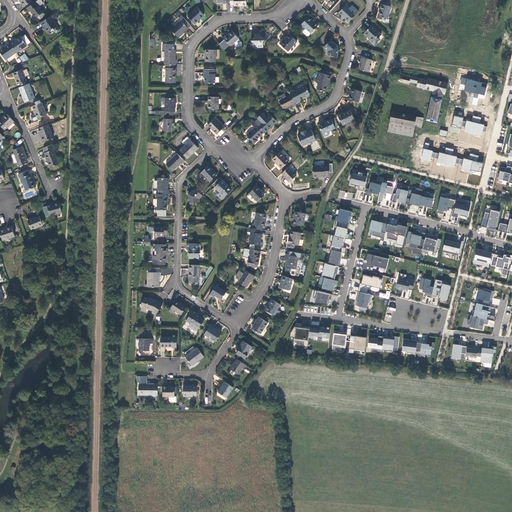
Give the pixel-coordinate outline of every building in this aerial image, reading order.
[(44,13),(36,2),(26,8),(29,12),(30,11),(36,18),(39,16),(44,13)] [(387,19),(391,7),(382,4),(380,11),(378,17),(387,19)] [(349,22),(358,12),(351,6),(349,8),(346,5),(339,13),(343,17),(349,22)] [(197,8),(188,17),(194,25),(198,21),(199,20),(200,19),(204,15),(197,8)] [(56,16),(54,13),(41,23),(43,26),(44,26),(49,33),(53,29),(56,33),(57,33),(59,32),(60,30),(52,19),(56,16)] [(183,33),(191,26),(181,16),(178,18),(181,21),(171,30),(178,37),(183,33)] [(318,26),(308,17),(305,21),(301,25),(305,29),(303,32),(307,36),(309,35),(311,33),(318,26)] [(381,34),(371,25),(364,34),(366,35),(367,37),(368,36),(373,41),(372,42),(371,43),(375,46),(378,43),(377,43),(379,40),(378,38),(381,34)] [(263,42),(269,35),(263,30),(260,30),(257,34),(252,40),(257,47),(263,47),(263,42)] [(239,39),(232,31),(230,34),(224,39),(231,46),(234,43),(235,44),(236,48),(238,49),(241,48),(242,46),(242,43),(238,39),(239,39)] [(283,40),(280,44),(288,52),(297,41),(290,35),(286,39),(285,38),(283,40)] [(13,41),(10,43),(17,52),(17,53),(27,45),(21,37),(14,42),(13,41)] [(337,46),(331,40),(324,47),(328,51),(327,53),(332,54),(332,57),(337,57),(339,51),(338,48),(337,46)] [(0,51),(6,60),(17,52),(10,43),(0,50),(0,51)] [(164,59),(164,64),(166,64),(175,64),(176,64),(176,60),(175,60),(175,54),(174,52),(174,50),(174,44),(163,44),(163,50),(165,50),(165,58),(164,59)] [(215,50),(205,50),(205,56),(205,62),(215,62),(215,50)] [(23,62),(28,59),(25,53),(19,57),(23,62)] [(372,60),(362,57),(360,63),(361,63),(360,66),(359,69),(369,72),(371,66),(370,65),(372,60)] [(175,68),(175,64),(166,64),(166,83),(176,83),(176,72),(176,68),(175,68)] [(215,83),(215,69),(203,69),(203,74),(205,74),(205,78),(205,83),(215,83)] [(26,81),(22,70),(14,73),(18,84),(26,81)] [(329,82),(330,82),(331,76),(320,73),(317,82),(319,83),(317,89),(326,92),(328,87),(329,82)] [(427,120),(438,122),(444,93),(445,93),(448,82),(427,77),(427,79),(400,73),(398,79),(397,81),(409,84),(409,81),(417,83),(416,86),(433,90),(427,120)] [(487,84),(461,77),(460,84),(465,85),(464,91),(468,92),(467,96),(477,98),(478,94),(485,96),(487,84)] [(35,98),(29,84),(19,87),(25,102),(35,98)] [(293,90),(289,92),(290,95),(295,104),(299,101),(303,99),(309,96),(310,94),(305,85),(303,85),(300,86),(299,89),(294,91),(293,90)] [(358,103),(362,92),(352,89),(350,96),(349,100),(358,103)] [(292,107),(296,105),(295,104),(290,95),(286,97),(285,94),(277,98),(283,109),(288,107),(291,105),(292,107)] [(219,110),(219,97),(209,97),(208,104),(208,107),(208,109),(219,110)] [(160,112),(160,115),(174,116),(174,112),(175,112),(175,104),(176,98),(165,98),(165,112),(160,112)] [(47,114),(42,103),(33,106),(37,118),(47,114)] [(343,125),(355,120),(350,110),(344,113),(342,114),(342,113),(338,115),(343,125)] [(393,111),(391,120),(415,126),(421,127),(423,117),(393,111)] [(0,124),(5,131),(14,122),(7,114),(3,118),(0,121),(0,124)] [(255,123),(264,132),(268,129),(269,130),(272,127),(277,122),(270,114),(266,118),(263,114),(258,119),(255,123)] [(464,118),(454,115),(451,126),(460,129),(461,125),(463,121),(464,118)] [(463,121),(461,125),(465,126),(463,132),(481,136),(482,131),(486,132),(488,127),(484,126),(484,125),(480,124),(481,118),(473,115),(472,122),(466,120),(466,122),(463,121)] [(224,127),(215,118),(208,125),(214,131),(217,134),(224,127)] [(175,119),(164,119),(164,132),(173,132),(173,126),(173,125),(173,123),(174,123),(175,123),(175,119)] [(335,129),(331,119),(326,121),(326,120),(325,121),(323,122),(323,121),(318,123),(323,134),(335,129)] [(413,136),(415,126),(391,120),(388,130),(413,136)] [(260,136),(264,132),(255,123),(252,125),(255,128),(247,136),(254,144),(258,140),(257,139),(260,136)] [(54,138),(49,125),(38,128),(40,132),(41,136),(43,142),(54,138)] [(448,131),(440,129),(439,136),(446,138),(448,131)] [(298,136),(302,144),(310,141),(310,142),(319,138),(317,134),(314,136),(311,130),(308,131),(306,132),(306,130),(301,132),(302,134),(298,136)] [(190,154),(198,149),(191,141),(180,151),(187,159),(190,154)] [(429,143),(425,143),(421,159),(430,162),(432,157),(435,158),(436,153),(433,152),(433,151),(428,150),(429,143)] [(55,149),(54,144),(44,148),(46,153),(44,153),(50,168),(59,164),(54,150),(55,149)] [(22,147),(13,151),(15,155),(18,162),(19,166),(27,164),(22,152),(24,151),(22,147)] [(436,153),(435,158),(438,158),(436,165),(445,167),(445,165),(454,168),(455,163),(459,164),(460,159),(457,158),(457,157),(452,156),(454,149),(446,147),(444,153),(439,152),(439,154),(436,153)] [(163,162),(165,164),(176,153),(174,151),(163,162)] [(289,161),(280,152),(277,155),(272,159),(281,169),(289,161)] [(182,164),(185,162),(177,154),(167,164),(173,171),(178,167),(182,164)] [(460,159),(459,164),(462,165),(461,170),(469,172),(469,173),(480,176),(483,163),(477,162),(478,155),(470,154),(468,160),(463,158),(463,160),(460,159)] [(320,166),(313,166),(313,177),(317,177),(320,176),(320,177),(325,177),(329,177),(329,172),(332,172),(332,164),(329,164),(324,165),(324,166),(321,167),(320,166)] [(504,167),(500,166),(497,178),(507,181),(507,182),(511,183),(511,166),(506,165),(505,169),(504,169),(504,167)] [(210,182),(217,175),(214,171),(214,172),(212,170),(211,169),(208,166),(201,172),(210,182)] [(296,175),(288,167),(281,173),(285,177),(286,178),(286,179),(289,182),(296,175)] [(364,191),(368,176),(363,175),(364,172),(354,170),(353,175),(352,174),(350,179),(352,180),(351,184),(357,185),(357,184),(361,185),(360,186),(360,189),(364,191)] [(27,171),(18,175),(20,179),(21,178),(26,191),(36,187),(34,182),(33,182),(31,175),(29,175),(27,171)] [(159,190),(159,194),(169,194),(170,190),(168,190),(168,187),(168,179),(158,178),(158,190),(159,190)] [(366,194),(372,195),(373,192),(380,193),(383,182),(372,179),(370,188),(367,188),(366,194)] [(221,200),(231,191),(228,187),(225,183),(222,180),(214,187),(218,191),(216,192),(216,195),(221,200)] [(387,183),(383,182),(380,193),(378,199),(383,201),(384,197),(386,197),(387,192),(392,193),(393,193),(394,186),(393,186),(394,181),(388,180),(387,183)] [(391,200),(397,201),(397,198),(399,199),(399,200),(401,201),(401,204),(405,205),(406,204),(409,190),(410,187),(404,185),(403,190),(398,188),(396,193),(394,192),(394,193),(393,193),(392,193),(391,200)] [(258,202),(264,195),(261,192),(260,190),(257,186),(249,193),(258,202)] [(409,190),(406,204),(412,206),(413,203),(415,204),(415,205),(419,206),(423,191),(423,190),(416,188),(415,191),(409,190)] [(199,199),(202,196),(202,195),(196,189),(190,194),(190,196),(189,196),(189,198),(189,200),(191,202),(194,202),(194,203),(199,203),(199,199)] [(430,193),(423,191),(419,206),(419,207),(423,208),(424,205),(425,206),(432,208),(434,199),(429,198),(430,193)] [(169,199),(169,194),(159,194),(156,194),(156,198),(158,198),(157,210),(167,210),(167,205),(167,203),(167,202),(168,202),(168,199),(169,199)] [(444,195),(440,194),(436,212),(442,214),(443,210),(445,211),(446,207),(452,209),(454,200),(444,198),(444,195)] [(454,208),(452,215),(458,216),(459,212),(462,213),(462,215),(468,216),(471,205),(466,203),(467,201),(458,199),(455,208),(454,208)] [(62,213),(60,203),(55,204),(52,205),(52,204),(47,205),(48,206),(43,208),(46,217),(50,216),(62,213)] [(337,220),(350,223),(351,219),(349,219),(350,216),(352,216),(353,211),(341,208),(339,216),(337,215),(336,220),(337,220)] [(489,213),(484,212),(483,217),(482,217),(480,226),(486,227),(485,230),(494,232),(499,211),(490,209),(489,213)] [(303,226),(305,214),(295,212),(294,216),(295,217),(294,220),(293,224),(303,226)] [(253,224),(252,228),(259,230),(262,230),(263,226),(265,226),(266,219),(267,215),(257,213),(255,224),(253,224)] [(507,224),(499,222),(497,230),(506,232),(506,231),(509,232),(509,229),(511,230),(511,215),(510,215),(507,224)] [(31,230),(43,225),(40,216),(28,221),(31,230)] [(388,223),(372,219),(370,229),(375,230),(374,235),(385,238),(386,230),(388,223)] [(349,239),(350,234),(347,233),(348,228),(349,229),(350,223),(337,220),(335,228),(337,228),(336,235),(347,238),(349,239)] [(403,245),(408,228),(388,223),(386,230),(389,231),(387,237),(397,240),(396,243),(403,245)] [(165,227),(155,227),(154,236),(164,236),(165,234),(168,234),(168,229),(168,227),(165,226),(165,227)] [(12,227),(0,230),(0,233),(2,240),(3,241),(15,236),(12,227)] [(259,234),(259,230),(252,228),(249,228),(248,232),(251,233),(249,244),(261,247),(262,242),(260,242),(260,239),(261,235),(259,234)] [(298,245),(301,233),(291,231),(290,238),(289,238),(288,241),(288,243),(289,243),(288,247),(294,248),(295,245),(298,245)] [(427,232),(419,231),(418,234),(414,233),(414,232),(410,231),(407,241),(411,242),(410,246),(414,247),(413,252),(422,254),(422,251),(427,232)] [(435,234),(427,232),(422,251),(428,253),(429,249),(437,251),(438,245),(441,246),(442,238),(438,237),(438,239),(434,238),(434,237),(435,234)] [(343,242),(346,243),(347,238),(336,235),(331,234),(330,240),(333,241),(331,249),(332,249),(342,252),(346,253),(347,248),(341,246),(342,244),(343,245),(343,242)] [(453,238),(447,236),(443,251),(459,254),(462,242),(457,241),(456,242),(452,241),(453,240),(453,238)] [(167,248),(168,245),(155,244),(155,248),(157,248),(157,256),(153,257),(153,264),(165,265),(166,261),(167,255),(167,253),(168,253),(168,248),(167,248)] [(199,258),(199,249),(201,249),(201,244),(188,244),(188,249),(189,249),(189,251),(189,258),(199,258)] [(490,265),(493,253),(484,251),(485,250),(478,248),(474,261),(490,265)] [(342,252),(332,249),(330,258),(329,258),(328,263),(340,266),(341,262),(340,261),(341,258),(342,252)] [(259,255),(260,252),(249,250),(248,253),(250,254),(248,262),(247,266),(253,267),(255,267),(257,266),(258,264),(258,261),(260,255),(259,255)] [(296,269),(298,258),(302,258),(303,254),(289,251),(288,255),(286,255),(285,259),(288,259),(287,263),(287,262),(286,265),(285,270),(286,272),(290,273),(291,272),(292,269),(296,269)] [(504,255),(494,253),(492,264),(504,267),(502,272),(508,273),(509,271),(510,268),(509,268),(510,262),(511,262),(511,259),(511,253),(505,252),(504,255)] [(388,259),(367,254),(366,260),(364,260),(362,270),(370,272),(372,264),(387,268),(388,259)] [(328,263),(326,262),(322,276),(335,279),(337,273),(334,272),(335,270),(339,271),(340,266),(328,263)] [(199,282),(199,265),(189,265),(189,270),(190,270),(190,273),(189,282),(199,282)] [(148,272),(147,287),(158,287),(159,278),(159,276),(160,276),(160,272),(161,272),(161,268),(148,268),(148,272)] [(253,280),(255,276),(244,269),(242,272),(240,271),(236,276),(237,278),(239,280),(239,283),(246,288),(249,283),(250,281),(252,279),(253,280)] [(372,277),(363,275),(361,283),(360,283),(358,291),(359,291),(367,294),(369,285),(380,288),(382,279),(379,279),(380,277),(373,276),(372,277)] [(291,291),(295,280),(283,276),(281,281),(282,281),(281,283),(279,287),(291,291)] [(330,289),(334,290),(335,284),(338,285),(339,280),(335,279),(322,276),(321,276),(320,282),(324,283),(323,287),(327,288),(327,290),(330,290),(330,289)] [(408,291),(409,288),(413,289),(416,280),(407,278),(406,279),(400,277),(399,282),(398,282),(397,287),(404,289),(404,290),(408,291)] [(428,296),(432,297),(432,295),(435,286),(431,285),(432,279),(422,277),(420,287),(424,288),(423,291),(426,291),(425,294),(428,294),(428,296)] [(443,280),(436,278),(435,286),(432,295),(436,296),(438,291),(439,292),(439,294),(440,295),(440,296),(448,298),(451,284),(442,282),(443,280)] [(226,293),(216,286),(209,296),(213,298),(215,296),(221,300),(226,293)] [(4,301),(0,288),(0,302),(0,303),(1,305),(8,303),(7,300),(4,301)] [(495,290),(485,288),(485,289),(480,288),(478,296),(480,297),(479,302),(489,305),(490,300),(491,299),(493,300),(495,290)] [(332,294),(315,289),(313,296),(316,297),(315,302),(329,304),(330,299),(328,299),(329,297),(331,298),(332,294)] [(386,290),(385,294),(379,292),(378,297),(388,299),(390,291),(386,290)] [(367,294),(359,291),(357,296),(358,296),(356,305),(360,306),(359,309),(364,311),(365,307),(367,308),(368,302),(370,303),(372,295),(367,294)] [(155,314),(157,314),(163,304),(159,301),(157,301),(158,300),(156,299),(153,298),(152,299),(145,297),(142,307),(142,308),(145,309),(146,309),(147,309),(153,310),(153,312),(155,314)] [(273,315),(280,305),(272,299),(268,305),(265,310),(273,315)] [(181,315),(186,308),(182,305),(181,304),(180,304),(180,303),(176,301),(171,309),(181,315)] [(491,310),(492,310),(493,306),(489,305),(479,302),(478,302),(476,309),(474,309),(473,314),(490,318),(495,320),(496,315),(490,313),(491,310)] [(199,329),(204,320),(199,316),(197,315),(197,314),(193,312),(186,322),(190,325),(189,326),(190,328),(195,332),(198,328),(199,329)] [(485,322),(489,323),(490,318),(473,314),(472,314),(471,319),(470,318),(468,323),(473,324),(472,326),(484,329),(485,324),(485,322)] [(268,323),(259,317),(256,321),(257,321),(256,323),(252,329),(261,334),(268,323)] [(295,326),(292,333),(291,336),(296,337),(295,340),(305,342),(305,341),(309,342),(310,337),(311,327),(306,326),(306,328),(302,327),(302,326),(303,324),(297,323),(297,327),(295,326)] [(216,343),(222,334),(218,332),(217,331),(214,329),(215,328),(211,326),(204,335),(216,343)] [(332,327),(321,326),(321,328),(312,327),(311,327),(310,337),(314,338),(315,335),(331,337),(332,327)] [(351,341),(352,333),(344,332),(343,333),(340,333),(340,331),(335,331),(333,349),(340,350),(341,346),(346,347),(347,340),(351,341)] [(357,333),(352,332),(352,333),(351,341),(350,347),(366,349),(368,337),(361,336),(361,338),(357,337),(357,333)] [(371,332),(369,346),(374,347),(374,350),(383,352),(385,336),(379,335),(379,338),(376,337),(376,333),(371,332)] [(385,336),(383,352),(393,353),(394,349),(398,349),(400,336),(393,335),(393,339),(389,338),(389,336),(385,336)] [(173,338),(161,338),(161,347),(167,347),(173,347),(173,338)] [(417,353),(417,350),(418,341),(418,340),(414,339),(414,341),(410,340),(410,339),(405,338),(404,349),(409,350),(409,352),(417,353)] [(467,358),(467,355),(468,346),(468,345),(459,344),(460,339),(455,338),(453,356),(467,358)] [(141,339),(136,339),(136,351),(150,351),(150,348),(150,343),(153,344),(153,339),(141,339)] [(252,347),(243,341),(240,346),(241,346),(239,348),(237,351),(238,351),(236,354),(245,359),(247,356),(246,356),(249,352),(249,351),(252,347)] [(430,343),(428,342),(418,341),(417,350),(422,350),(422,351),(432,352),(433,346),(436,346),(436,341),(430,341),(430,343)] [(475,345),(474,347),(468,346),(467,355),(478,356),(478,355),(482,355),(483,348),(479,347),(479,346),(475,345)] [(493,345),(492,348),(490,347),(490,348),(483,347),(483,348),(482,355),(482,361),(493,362),(494,357),(495,357),(495,352),(497,352),(498,346),(493,345)] [(198,362),(204,358),(198,349),(186,358),(192,366),(198,362)] [(246,368),(247,366),(237,359),(233,365),(231,369),(238,374),(244,366),(246,368)] [(233,388),(224,382),(222,386),(222,387),(221,388),(218,393),(227,398),(233,388)] [(139,395),(157,395),(158,384),(153,384),(139,384),(139,395)] [(184,386),(183,397),(192,397),(192,396),(197,396),(197,387),(194,387),(191,386),(189,386),(184,386)] [(174,397),(175,387),(171,387),(170,387),(163,387),(163,397),(174,397)]
